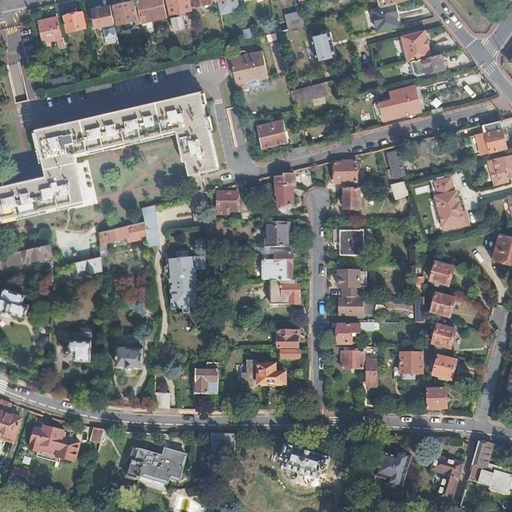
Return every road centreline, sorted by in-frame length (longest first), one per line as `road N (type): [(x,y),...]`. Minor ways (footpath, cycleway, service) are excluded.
road 1 (residential): [(318,422),(103,416),(0,386)]
road 2 (residential): [(314,201),(318,422)]
road 3 (residential): [(480,427),(318,422)]
